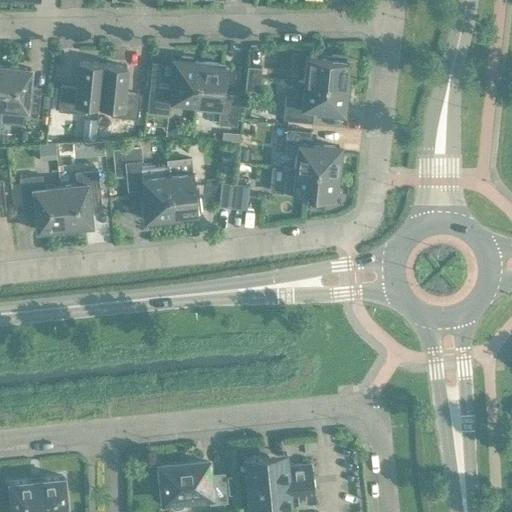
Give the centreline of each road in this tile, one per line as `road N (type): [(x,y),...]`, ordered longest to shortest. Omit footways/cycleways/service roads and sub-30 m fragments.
road 1 (residential): [(386,19),(378,184),(372,216),(352,236),(0,274)]
road 2 (residential): [(386,19),(0,30)]
road 3 (residential): [(385,511),(374,410),(115,434)]
road 4 (tertiary): [(276,290),(0,316)]
road 5 (tertiary): [(442,130),(467,0)]
road 6 (tertiary): [(394,260),(321,270),(276,290)]
road 7 (tertiary): [(276,290),(326,296),(396,287)]
